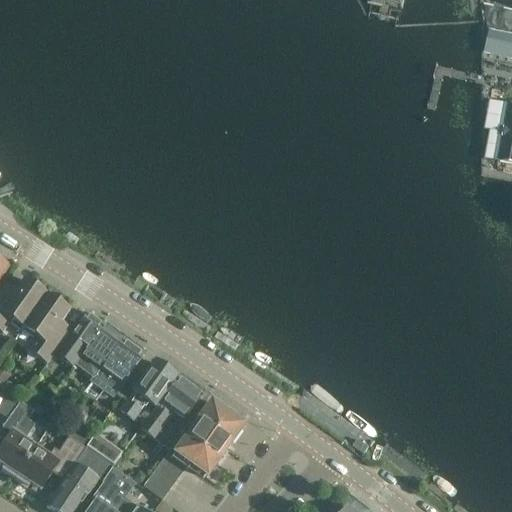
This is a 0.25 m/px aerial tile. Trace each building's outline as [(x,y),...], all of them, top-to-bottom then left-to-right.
[(511,0),(369,0),(369,3),(403,10),(405,0),(511,0)] [(511,105),(509,104),(498,163),(511,165),(511,105)] [(11,323),(22,331),(46,297),(24,281),(11,299),(2,293),(0,295),(0,334),(2,335),(11,323)] [(69,313),(46,297),(22,331),(34,339),(25,352),(46,367),(51,360),(64,343),(66,338),(56,331),(69,313)] [(68,346),(64,343),(51,360),(56,364),(58,360),(72,370),(76,365),(103,326),(88,315),(71,339),(73,340),(68,346)] [(103,326),(76,365),(95,378),(100,372),(123,340),(103,326)] [(145,355),(123,340),(100,372),(113,381),(104,394),(113,400),(145,355)] [(153,408),(174,378),(154,364),(119,414),(132,423),(146,403),(153,408)] [(178,380),(161,403),(140,432),(154,443),(175,413),(185,420),(201,398),(178,380)] [(19,405),(7,397),(0,407),(0,414),(8,420),(19,405)] [(38,404),(33,413),(41,418),(46,410),(38,404)] [(211,404),(173,456),(188,466),(206,479),(241,429),(241,425),(211,404)] [(0,451),(0,467),(16,478),(35,450),(21,441),(26,433),(21,430),(32,414),(19,405),(0,431),(0,434),(8,440),(0,451)] [(64,423),(54,416),(49,425),(58,431),(64,423)] [(47,459),(35,450),(16,478),(39,494),(55,471),(65,478),(74,466),(85,450),(93,439),(85,433),(79,441),(70,435),(57,454),(52,451),(47,459)] [(117,462),(123,451),(98,438),(92,449),(117,462)] [(102,485),(112,469),(113,468),(85,450),(74,466),(46,509),(50,511),(77,511),(97,482),(102,485)] [(188,466),(173,456),(169,452),(158,468),(178,481),(188,466)] [(178,481),(158,468),(151,478),(170,492),(178,481)] [(139,511),(135,509),(125,501),(136,486),(112,469),(102,485),(82,511),(139,511)] [(170,492),(151,478),(143,489),(162,503),(170,492)]
